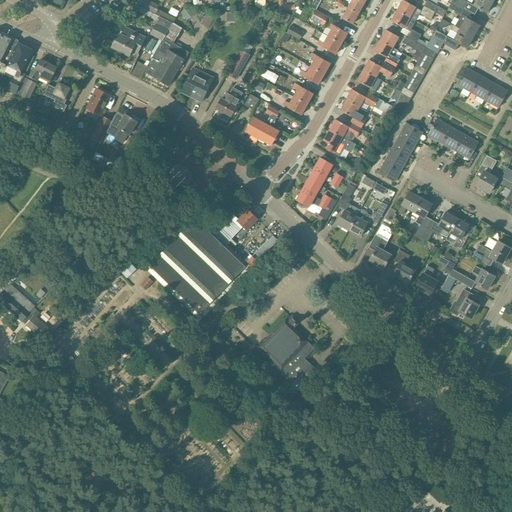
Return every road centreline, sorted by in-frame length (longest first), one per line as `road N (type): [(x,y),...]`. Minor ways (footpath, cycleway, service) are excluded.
road 1 (tertiary): [(454,379),(258,189)]
road 2 (tertiary): [(258,189),(161,101),(62,49)]
road 3 (residential): [(258,189),(310,135),(384,0)]
